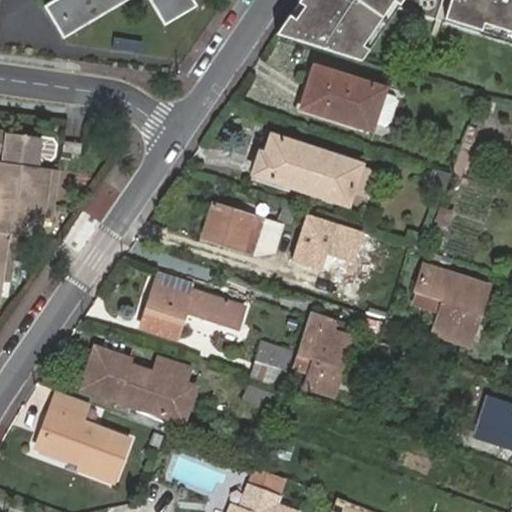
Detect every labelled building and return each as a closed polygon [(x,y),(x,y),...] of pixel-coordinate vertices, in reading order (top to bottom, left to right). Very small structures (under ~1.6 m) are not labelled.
[(52,0),(44,5),(64,38),(126,0),(150,0),(164,23),(197,3),(195,0),(52,0)] [(400,0),(300,0),(277,35),(362,62),(397,5),(400,0)] [(511,0),(400,0),(397,5),(511,42),(511,0)] [(309,63),(294,108),(370,132),(384,87),(309,63)] [(0,232),(19,235),(43,239),(45,224),(51,225),(58,175),(37,172),(41,143),(0,137),(0,232)] [(277,159),(269,179),(355,209),(369,169),(284,139),(277,159)] [(263,177),(269,179),(277,159),(270,156),(263,177)] [(266,222),(213,204),(202,237),(256,254),(266,222)] [(19,235),(0,232),(0,308),(0,309),(3,289),(11,290),(19,235)] [(296,258),(326,267),(332,249),(303,239),(296,258)] [(445,301),(435,334),(471,345),(481,312),(478,310),(485,287),(425,267),(418,292),(445,301)] [(160,272),(157,282),(191,295),(192,291),(194,285),(160,272)] [(191,295),(157,282),(141,326),(176,338),(185,313),(236,329),(244,309),(192,291),(191,295)] [(349,353),(356,333),(311,318),(305,339),(349,353)] [(349,353),(305,339),(294,371),(306,375),(302,386),(335,398),(349,353)] [(265,342),(253,375),(281,384),(292,351),(265,342)] [(152,365),(93,345),(78,389),(184,425),(197,384),(187,381),(191,367),(156,355),(152,365)] [(247,386),(243,401),(271,411),(277,396),(247,386)] [(84,422),(92,403),(59,391),(51,413),(55,415),(41,450),(83,466),(81,470),(116,483),(132,441),(84,422)] [(511,403),(492,396),(478,438),(511,450),(511,403)] [(287,511),(288,510),(275,504),(279,495),(249,482),(237,509),(232,507),(230,511),(287,511)]
